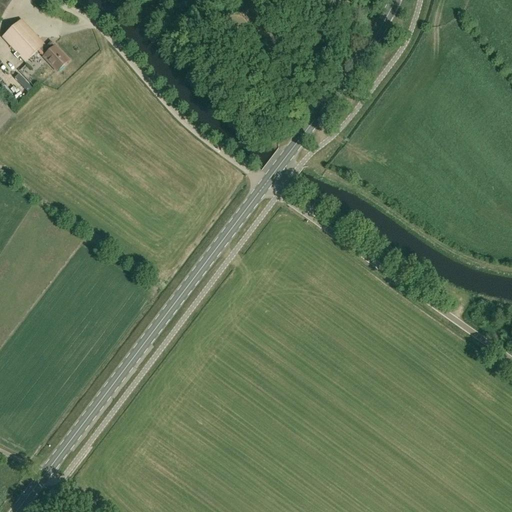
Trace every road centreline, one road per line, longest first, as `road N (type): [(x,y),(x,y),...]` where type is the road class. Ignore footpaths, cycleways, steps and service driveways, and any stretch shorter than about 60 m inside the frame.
road 1 (secondary): [(18,511),(265,184)]
road 2 (unclassified): [(511,362),(265,184)]
road 3 (unclassified): [(265,184),(185,123),(102,30),(50,0)]
road 4 (secondary): [(265,184),(363,56),(393,0)]
